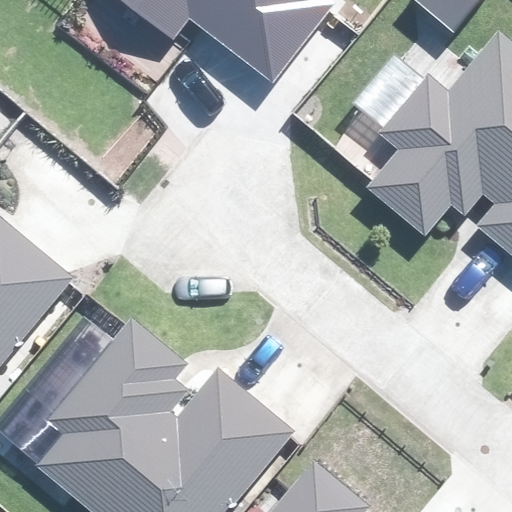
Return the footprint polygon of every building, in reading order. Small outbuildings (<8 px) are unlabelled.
[(158,0),(197,34),(209,20),(273,76),(340,0),(158,0)] [(437,83),(395,130),(420,152),(386,190),(444,239),(477,201),(511,231),(511,45),(461,104),(437,83)] [(0,380),(81,288),(3,220),(0,222),(0,380)] [(198,367),(143,315),(50,418),(66,433),(37,465),(89,511),(240,511),(303,444),(224,372),(181,420),(176,415),(200,389),(187,378),(198,367)] [(319,464),(277,511),(375,511),(376,511),(319,464)]
